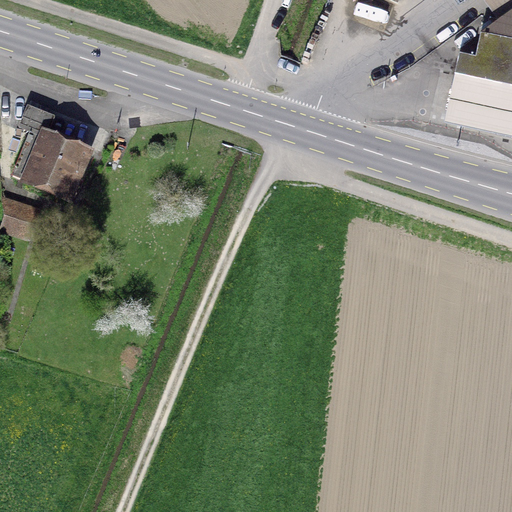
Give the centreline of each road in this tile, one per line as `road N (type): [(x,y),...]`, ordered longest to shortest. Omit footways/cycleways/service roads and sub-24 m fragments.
road 1 (track): [(122,511),(267,168),(304,130)]
road 2 (primary): [(0,32),(304,130)]
road 3 (track): [(325,89),(29,0)]
road 4 (track): [(511,240),(328,173),(304,130)]
road 5 (primary): [(304,130),(511,194)]
road 6 (residential): [(304,130),(317,96),(338,77),(454,0)]
